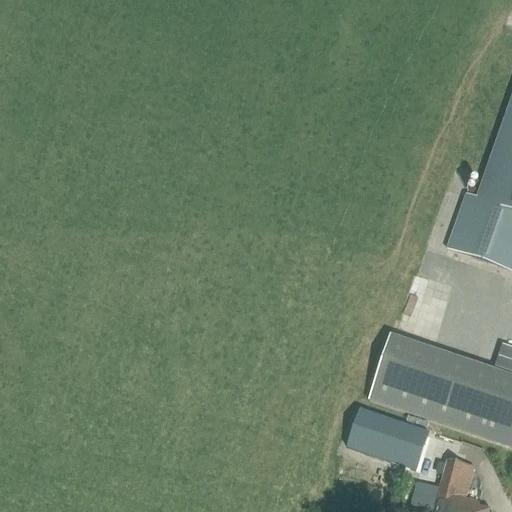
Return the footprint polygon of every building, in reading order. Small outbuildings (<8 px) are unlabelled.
[(447,251),(511,273),(511,100),(477,201),(466,197),(447,251)] [(511,379),(390,339),(369,402),(511,450),(511,379)] [(361,414),(348,452),(416,475),(429,437),(361,414)] [(490,511),(491,511),(465,505),(473,469),(446,462),(433,511),(490,511)] [(390,475),(388,483),(399,486),(402,478),(390,475)]
